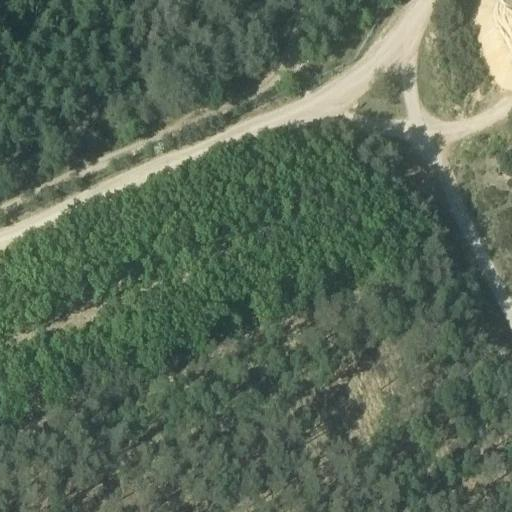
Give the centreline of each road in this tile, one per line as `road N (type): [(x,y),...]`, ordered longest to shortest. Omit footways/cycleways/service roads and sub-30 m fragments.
road 1 (track): [(0,235),(320,95)]
road 2 (track): [(320,95),(420,142),(511,331)]
road 3 (track): [(0,208),(204,118),(282,64)]
road 4 (track): [(432,0),(405,30),(420,142),(511,103)]
